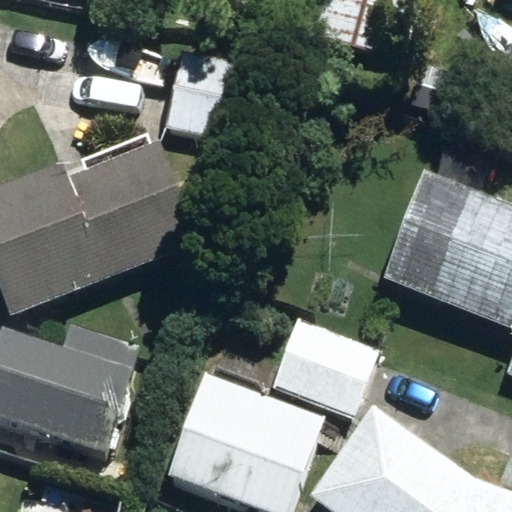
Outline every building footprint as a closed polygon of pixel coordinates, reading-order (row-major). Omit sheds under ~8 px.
[(328,0),(318,41),(399,63),(416,0),(328,0)] [(176,135),(247,149),(261,73),(189,60),(176,135)] [(0,202),(0,264),(22,322),(209,252),(174,156),(80,191),(73,175),(0,202)] [(511,215),(439,187),(400,290),(511,332),(511,215)] [(282,397),(363,427),(387,362),(305,332),(282,397)] [(0,415),(0,428),(121,467),(153,362),(84,342),(78,364),(22,347),(0,415)] [(184,487),(252,511),(310,511),(339,431),(219,389),(184,487)] [(330,511),(511,511),(511,502),(489,494),(388,421),(324,507),(330,511)]
